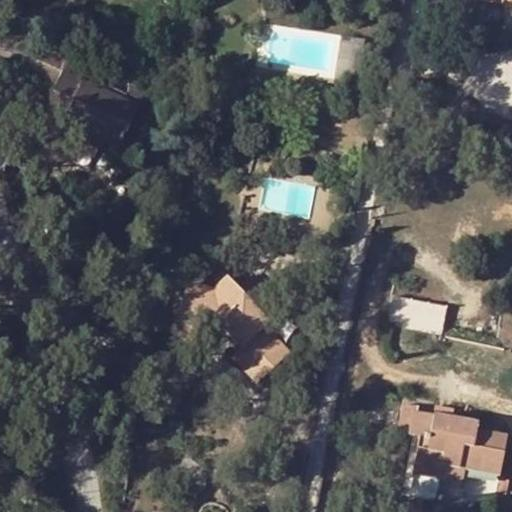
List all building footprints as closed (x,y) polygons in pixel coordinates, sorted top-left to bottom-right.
[(163,28),(155,60),(170,63),(176,32),(163,28)] [(182,89),(186,63),(176,62),(173,84),(182,89)] [(62,120),(77,127),(104,140),(119,147),(137,107),(61,72),(43,109),(63,119),(62,120)] [(72,136),(101,148),(104,140),(77,127),(72,136)] [(262,133),(255,140),(267,150),(273,142),(262,133)] [(174,324),(198,330),(202,315),(214,320),(239,347),(230,355),(256,383),(290,354),(264,326),(266,323),(261,317),(244,297),(228,277),(213,291),(186,283),(174,324)] [(261,317),(276,305),(257,284),(244,297),(261,317)] [(394,293),(389,322),(445,333),(450,304),(394,293)] [(170,337),(194,342),(198,330),(174,324),(170,337)] [(408,431),(411,412),(416,413),(417,406),(402,403),(398,429),(408,431)] [(432,416),(450,419),(452,410),(433,406),(432,416)] [(417,437),(411,474),(439,480),(442,466),(463,470),(498,476),(505,437),(475,432),(477,424),(450,419),(432,416),(416,413),(411,412),(408,431),(407,435),(417,437)] [(442,466),(439,480),(461,483),(463,470),(442,466)]
